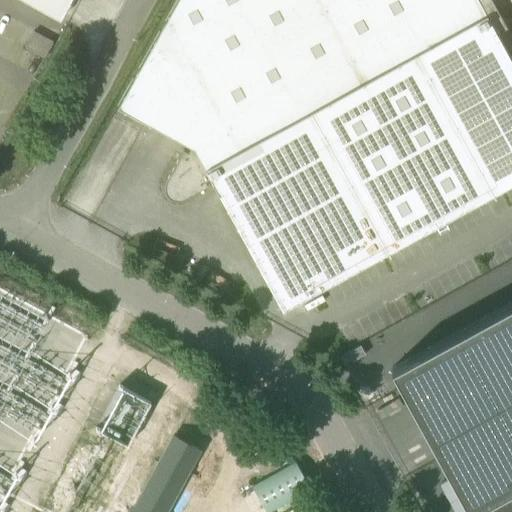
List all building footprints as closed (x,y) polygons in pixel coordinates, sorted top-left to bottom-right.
[(511,0),(176,0),(117,106),(191,146),(188,152),(184,149),(167,179),(166,182),(165,184),(165,187),(167,193),(171,197),(177,199),(180,199),(182,199),(185,198),(208,185),(205,180),(210,177),(283,308),(387,251),(389,254),(390,253),(389,250),(493,193),(494,196),(496,195),(494,192),(511,182),(511,59),(497,31),(507,26),(497,8),(511,0)] [(511,511),(511,301),(391,369),(469,511),(511,511)] [(132,394),(111,435),(128,443),(149,402),(132,394)] [(165,511),(200,449),(174,435),(132,511),(165,511)] [(296,461),(252,485),(266,511),(272,511),(312,490),(296,461)]
